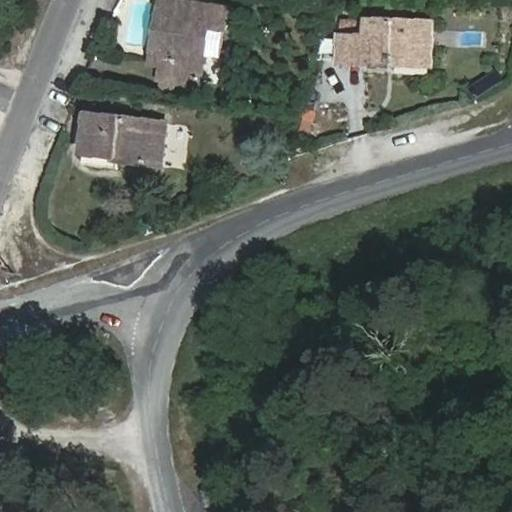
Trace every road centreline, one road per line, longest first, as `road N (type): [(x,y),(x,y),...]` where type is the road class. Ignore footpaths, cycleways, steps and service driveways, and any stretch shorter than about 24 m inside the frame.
road 1 (tertiary): [(511,143),(265,220),(200,262),(170,303)]
road 2 (tertiary): [(170,303),(149,375),(171,511)]
road 3 (tertiary): [(170,303),(124,294),(73,299),(0,322)]
road 4 (residential): [(0,162),(64,0)]
